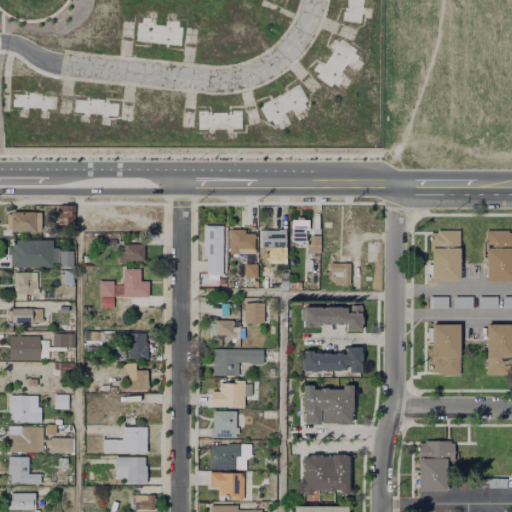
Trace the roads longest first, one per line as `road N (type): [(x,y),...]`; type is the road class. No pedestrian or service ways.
road 1 (residential): [(314,0),(279,59),(230,78),(59,63),(0,42)]
road 2 (residential): [(178,511),(181,184)]
road 3 (residential): [(379,511),(390,408),(394,185)]
road 4 (secondary): [(0,190),(181,184)]
road 5 (secondary): [(181,184),(155,168),(52,168)]
road 6 (secondary): [(181,184),(312,184)]
road 7 (residential): [(390,408),(511,408)]
